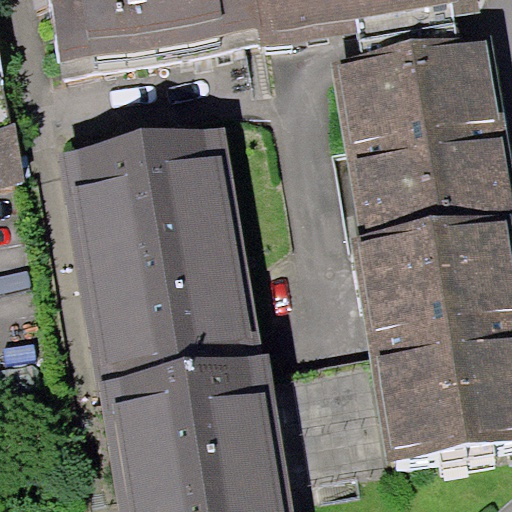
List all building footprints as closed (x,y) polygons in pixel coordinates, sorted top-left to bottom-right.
[(47,0),(60,80),(261,48),(253,0),(47,0)] [(473,0),(253,0),(261,48),(475,14),(473,0)] [(330,61),(355,241),(511,216),(511,188),(491,39),(330,61)] [(57,153),(100,381),(264,353),(224,127),(57,153)] [(373,358),(389,456),(511,436),(511,222),(511,216),(355,241),(373,358)] [(264,353),(100,381),(119,511),(294,511),(290,484),(283,485),(267,379),(264,353)] [(373,358),(320,370),(337,477),(389,467),(389,456),(373,358)] [(320,370),(267,379),(283,485),(290,484),(337,477),(320,370)]
